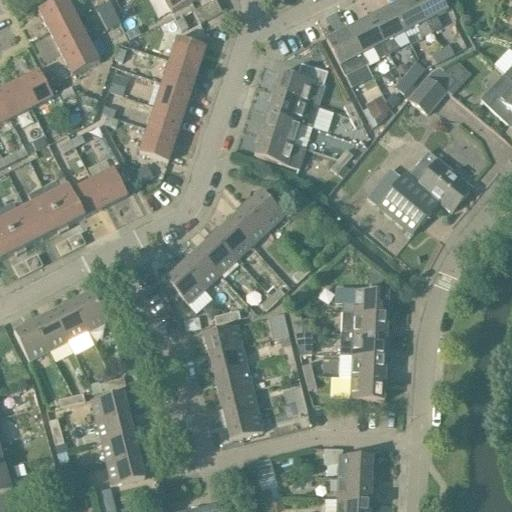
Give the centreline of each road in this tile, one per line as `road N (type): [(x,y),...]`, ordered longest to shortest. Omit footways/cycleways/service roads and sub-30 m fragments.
road 1 (residential): [(419,444),(319,438),(237,461),(211,459),(179,377),(110,263)]
road 2 (residential): [(419,444),(435,305),(475,232),(511,188)]
road 3 (residential): [(110,263),(193,196),(266,40)]
road 4 (residential): [(0,311),(110,263)]
